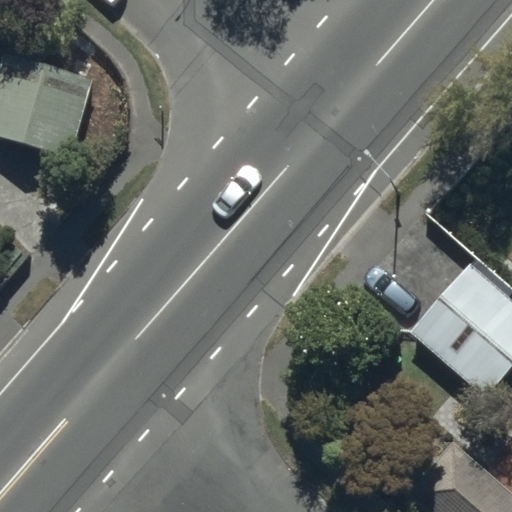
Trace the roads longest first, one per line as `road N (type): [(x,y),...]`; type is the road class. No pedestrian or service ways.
road 1 (secondary): [(96,384),(331,117)]
road 2 (residential): [(96,384),(243,511)]
road 3 (residential): [(192,0),(331,117)]
road 4 (secondary): [(331,117),(433,0)]
road 5 (secondary): [(0,495),(96,384)]
